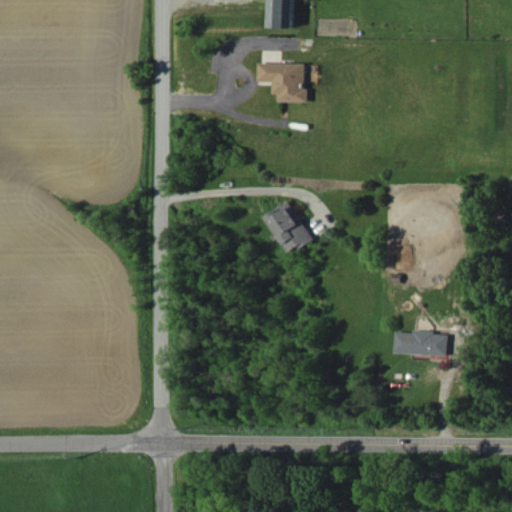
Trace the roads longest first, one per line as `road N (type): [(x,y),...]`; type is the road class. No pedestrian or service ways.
road 1 (residential): [(158,0),(162,511)]
road 2 (tertiary): [(0,444),(511,445)]
